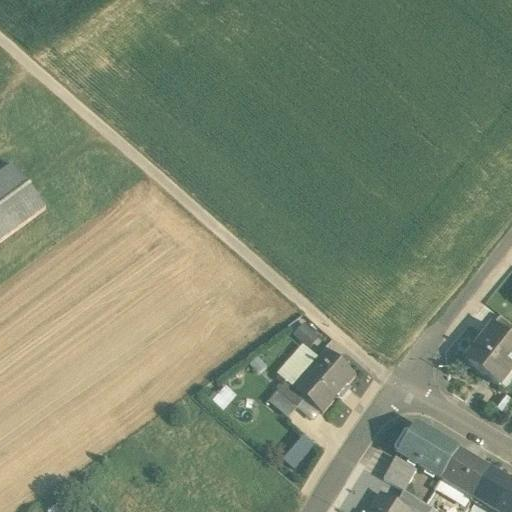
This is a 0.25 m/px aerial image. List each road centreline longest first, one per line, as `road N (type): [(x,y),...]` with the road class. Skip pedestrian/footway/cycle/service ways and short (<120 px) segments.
road 1 (residential): [(399,384),(511,239)]
road 2 (residential): [(315,511),(399,384)]
road 3 (residential): [(511,450),(399,384)]
